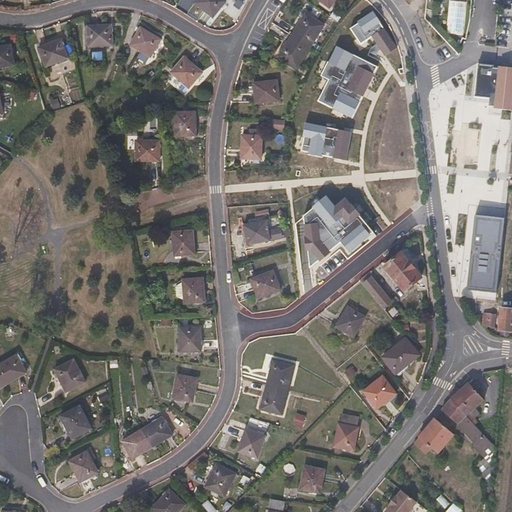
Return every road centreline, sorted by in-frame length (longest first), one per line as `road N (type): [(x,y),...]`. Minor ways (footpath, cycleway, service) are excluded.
road 1 (residential): [(229,329),(214,158),(233,55)]
road 2 (residential): [(82,511),(161,472),(202,440),(230,388),(229,329)]
road 3 (residential): [(233,55),(134,3),(0,20)]
road 4 (residential): [(437,213),(416,217),(289,320),(229,329)]
road 5 (residential): [(437,213),(416,61),(386,0)]
road 6 (residential): [(342,511),(450,368)]
